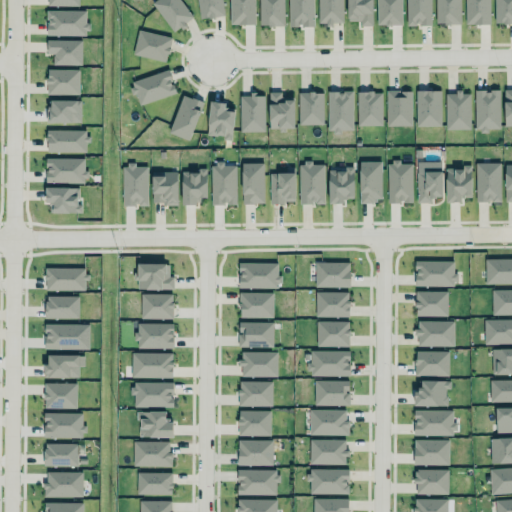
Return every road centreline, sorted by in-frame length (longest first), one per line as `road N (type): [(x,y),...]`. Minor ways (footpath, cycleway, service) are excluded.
road 1 (residential): [(511,234),(0,239)]
road 2 (residential): [(9,511),(13,0)]
road 3 (residential): [(211,56),(511,54)]
road 4 (residential): [(380,237),(382,511)]
road 5 (residential): [(206,237),(207,511)]
